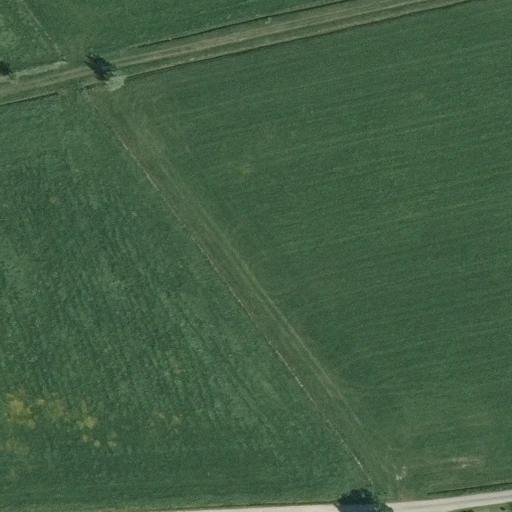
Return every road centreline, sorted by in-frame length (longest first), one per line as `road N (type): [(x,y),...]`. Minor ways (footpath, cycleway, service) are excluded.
road 1 (track): [(0,93),(411,0)]
road 2 (unclassified): [(511,497),(349,511)]
